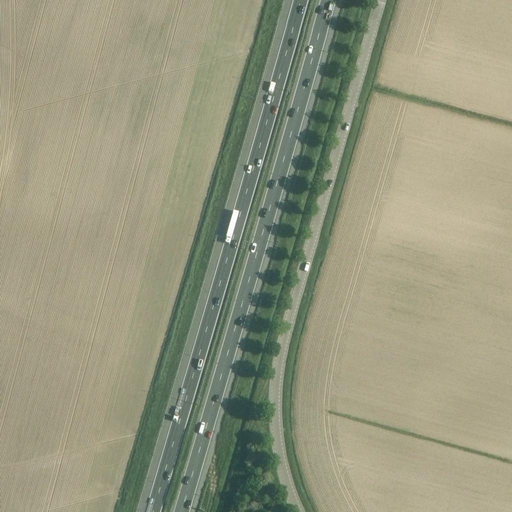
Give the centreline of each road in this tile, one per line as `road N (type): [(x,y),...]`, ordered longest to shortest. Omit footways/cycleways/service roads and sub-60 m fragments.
road 1 (motorway): [(300,0),(152,511)]
road 2 (motorway): [(184,511),(328,0)]
road 3 (tertiary): [(295,511),(275,445),(280,346),(380,0)]
